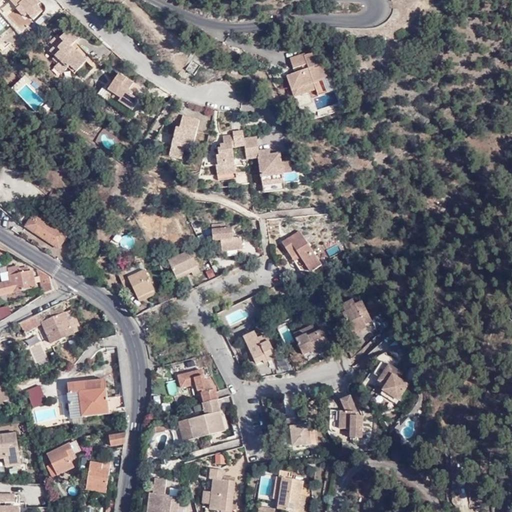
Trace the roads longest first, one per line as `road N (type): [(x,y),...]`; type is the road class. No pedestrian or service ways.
road 1 (secondary): [(121,511),(139,391),(133,339),(116,310),(72,279)]
road 2 (unclassified): [(378,0),(371,18),(250,25),(213,24),(154,0)]
